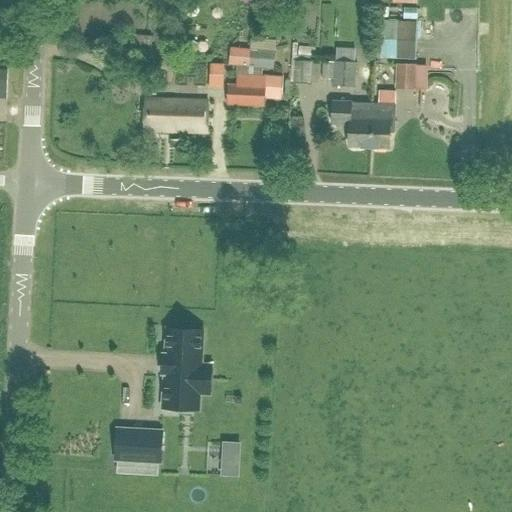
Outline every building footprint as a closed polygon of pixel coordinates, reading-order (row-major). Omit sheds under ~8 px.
[(417,21),(397,20),(382,19),(380,58),(416,60),(417,21)] [(274,54),(231,51),(230,66),(237,67),(237,76),(262,77),(262,71),(267,71),(267,69),(273,70),(274,54)] [(325,60),(325,79),(333,79),(332,85),(355,86),(356,61),(325,60)] [(211,63),(210,84),(224,84),(224,64),(211,63)] [(397,63),(396,87),(396,88),(414,89),(415,63),(397,63)] [(0,75),(0,97),(13,95),(9,74),(0,75)] [(227,106),(250,107),(251,87),(228,86),(227,106)] [(264,108),(265,88),(251,87),(250,107),(264,108)] [(370,102),(369,147),(389,148),(389,133),(394,133),(395,92),(380,92),(379,103),(370,102)] [(205,132),(206,101),(145,99),(144,129),(205,132)] [(350,124),(349,146),(369,147),(370,102),(352,102),(352,101),(333,100),(332,123),(350,124)] [(169,139),(169,148),(178,149),(178,140),(169,139)] [(211,365),(201,364),(203,330),(168,329),(166,350),(169,351),(169,356),(164,356),(163,371),(168,371),(167,377),(165,377),(164,407),(199,408),(200,393),(210,393),(211,365)] [(162,430),(142,429),(140,461),(160,462),(162,430)]
